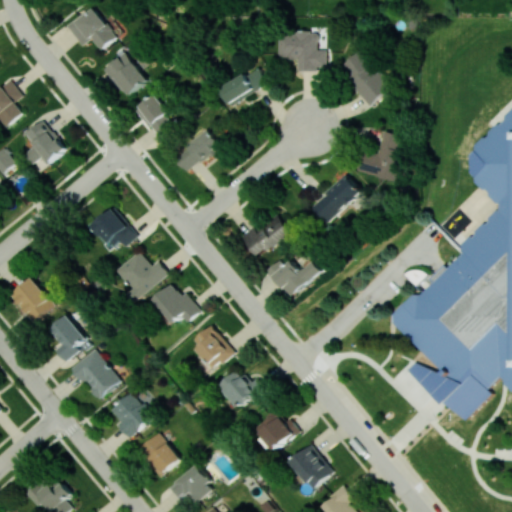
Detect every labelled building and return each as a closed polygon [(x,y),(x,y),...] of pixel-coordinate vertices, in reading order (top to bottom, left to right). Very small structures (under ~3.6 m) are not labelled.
[(102,48),(118,36),(94,5),(69,25),(84,45),(93,37),(102,48)] [(298,68),(327,67),(327,48),(318,48),(318,31),(278,31),(279,57),(297,57),(298,68)] [(372,105),(393,86),(360,49),(343,65),(356,79),(352,83),(372,105)] [(131,95),(149,78),(125,51),(106,68),(131,95)] [(221,88),(232,105),(270,81),(259,64),(221,88)] [(511,76),(483,105),(495,118),(511,101),(511,76)] [(0,88),(0,114),(9,125),(26,112),(17,102),(26,94),(12,78),(0,88)] [(140,104),(158,135),(177,124),(159,93),(140,104)] [(463,105),(453,145),(469,150),(480,110),(463,105)] [(402,313),(402,325),(459,382),(476,398),(484,398),(504,378),(511,386),(511,113),(479,147),(479,152),(489,163),(489,167),(478,178),(478,183),(499,204),(499,209),(465,243),(465,248),(471,254),(430,295),(420,296),(402,313)] [(29,133),(38,144),(27,153),(36,163),(44,156),(50,163),(69,147),(45,119),(29,133)] [(224,145),(213,129),(178,154),(189,170),(224,145)] [(407,135),(385,129),(380,150),(365,146),(359,171),(396,179),(407,135)] [(16,161),(5,146),(0,150),(0,169),(2,172),(16,161)] [(362,190),(349,176),(338,187),(336,184),(313,206),(329,222),(362,190)] [(123,240),(126,245),(138,237),(119,207),(96,222),(112,247),(123,240)] [(261,256),(294,230),(280,212),(258,229),(256,225),(244,234),(261,256)] [(119,269),(135,287),(128,293),(135,302),(171,272),(160,259),(154,265),(142,250),(119,269)] [(292,295),(324,271),(316,260),(303,270),(295,259),(287,265),(283,259),(271,268),(292,295)] [(57,303),(33,276),(12,295),(37,321),(57,303)] [(190,321),(202,310),(175,281),(156,298),(176,321),(184,315),(190,321)] [(52,327),(64,343),(57,348),(68,360),(91,341),(69,314),(52,327)] [(215,367),(236,352),(216,324),(195,339),(215,367)] [(123,379),(95,348),(74,367),(102,398),(123,379)] [(262,377),(253,383),(241,368),(223,382),(242,406),(253,397),(255,400),(270,388),(262,377)] [(111,410),(133,435),(155,415),(133,390),(111,410)] [(278,450),(301,430),(280,407),(258,427),(278,450)] [(183,457),(160,431),(141,448),(165,474),(183,457)] [(316,488),(336,471),(313,443),(293,460),(316,488)] [(217,485),(198,464),(172,487),(183,500),(192,492),(200,501),(217,485)] [(29,492),(40,505),(46,500),(56,511),(67,511),(75,506),(68,498),(75,493),(65,481),(58,487),(52,481),(45,487),(41,482),(29,492)] [(332,511),(361,511),(351,500),(356,496),(347,484),(324,502),(332,511)]
